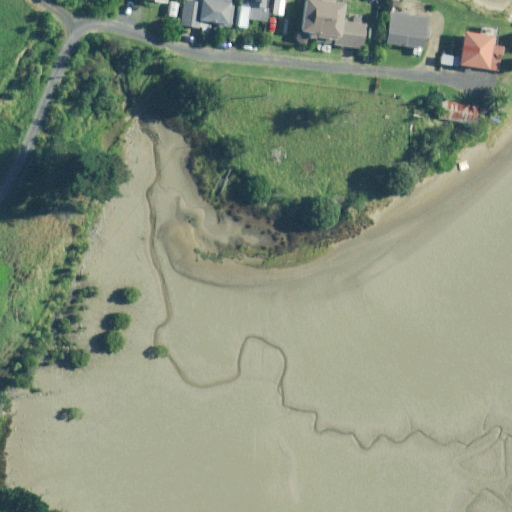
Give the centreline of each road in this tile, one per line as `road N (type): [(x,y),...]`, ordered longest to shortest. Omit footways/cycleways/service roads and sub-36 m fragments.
road 1 (residential): [(72,39),(91,25),(112,24),(210,51),(423,74)]
road 2 (unclassified): [(72,39),(0,191)]
